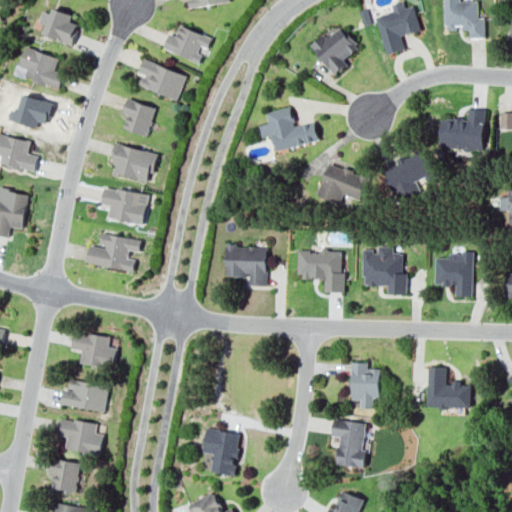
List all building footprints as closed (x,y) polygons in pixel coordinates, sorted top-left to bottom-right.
[(421,29),(415,4),(406,7),(404,0),(393,3),(395,11),(377,15),(387,54),(405,49),(401,35),(421,29)] [(485,37),(485,17),(479,17),(478,0),(467,0),(460,0),(444,0),(445,29),(459,29),(459,28),(469,28),(469,37),(485,37)] [(72,44),(80,25),(70,21),(73,13),(54,6),(52,12),(44,10),(39,21),(47,24),(44,34),(72,44)] [(213,36),(181,24),(177,34),(170,31),(164,48),(201,62),(204,54),(199,52),(202,45),(209,48),(213,36)] [(311,45),(337,73),(349,63),(345,59),(360,45),(342,26),(336,31),(331,26),(311,45)] [(60,56),(26,45),(20,66),(28,68),(25,77),(60,88),(64,73),(55,70),(60,56)] [(179,98),(187,72),(144,58),(140,71),(144,73),(140,86),(179,98)] [(156,105),(128,98),(124,113),(129,114),(125,129),(149,135),(156,105)] [(316,120),(296,125),(292,106),(267,111),(269,123),(260,125),(263,136),(273,134),(277,149),(321,139),(316,120)] [(484,149),(486,109),(469,108),(469,118),(442,117),(441,147),(484,149)] [(511,110),(502,111),(501,128),(511,128),(511,110)] [(0,163),(36,171),(39,154),(29,152),(32,139),(0,132),(0,163)] [(159,152),(118,142),(112,172),(149,180),(150,172),(155,173),(159,152)] [(421,191),(417,179),(425,176),(426,180),(436,177),(427,149),(398,159),(400,164),(386,169),(397,199),(421,191)] [(317,194),(340,202),(344,193),(361,199),(370,177),(330,161),(317,194)] [(0,185),(0,234),(9,236),(11,225),(24,228),(29,193),(10,190),(10,187),(0,185)] [(146,223),(149,192),(105,186),(102,203),(110,204),(109,218),(146,223)] [(511,186),(511,187),(511,196),(500,196),(500,209),(509,209),(509,222),(511,222),(511,186)] [(135,270),(137,258),(129,257),(130,249),(141,251),(143,237),(102,232),(100,245),(91,244),(88,263),(135,270)] [(269,245),(227,244),(227,275),(249,275),(248,284),(268,285),(269,245)] [(408,293),(408,272),(403,272),(404,252),(394,252),(394,245),(379,245),(379,249),(364,249),(363,284),(388,285),(388,293),(408,293)] [(344,291),(345,250),(299,249),(298,276),(325,277),(325,291),(344,291)] [(436,256),(435,283),(457,284),(456,295),(473,296),(474,252),(451,251),(450,257),(436,256)] [(81,361),(115,367),(119,347),(110,345),(112,336),(75,330),(72,348),(83,350),(81,361)] [(381,396),(382,368),(368,367),(368,361),(352,361),(352,398),(361,398),(361,407),(374,407),(374,396),(381,396)] [(427,406),(471,407),(471,382),(446,382),(447,366),(428,365),(427,406)] [(62,402),(105,411),(111,385),(71,377),(69,388),(65,387),(62,402)] [(66,448),(102,454),(105,433),(96,432),(98,422),(62,416),(59,434),(68,435),(66,448)] [(366,422),(334,417),(331,435),(340,436),(336,463),(365,467),(367,451),(362,450),(366,422)] [(203,451),(214,453),(211,471),(234,474),(241,432),(207,427),(203,451)] [(82,462),(53,456),(50,472),(55,473),(53,486),(76,491),(82,462)] [(359,511),(364,496),(341,490),(334,511),(332,511),(328,511),(327,511),(359,511)]
